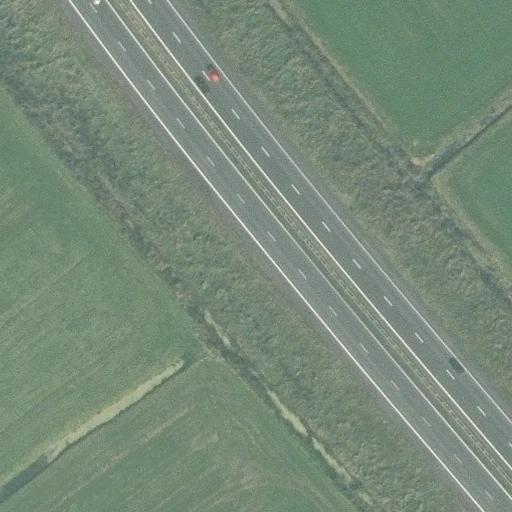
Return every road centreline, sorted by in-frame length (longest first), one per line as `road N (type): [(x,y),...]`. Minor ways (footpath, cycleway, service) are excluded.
road 1 (motorway): [(84,0),(174,122),(499,511)]
road 2 (motorway): [(511,451),(145,0)]
